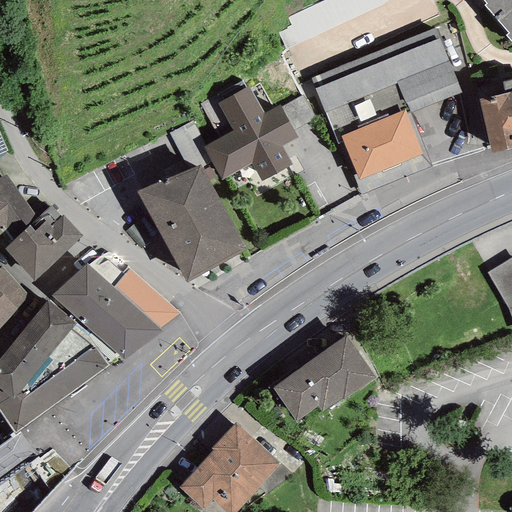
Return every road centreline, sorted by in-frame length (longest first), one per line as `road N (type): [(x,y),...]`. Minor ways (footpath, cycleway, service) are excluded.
road 1 (unclassified): [(237,362),(203,322),(69,218),(24,165),(0,117)]
road 2 (secondary): [(237,362),(376,261),(511,192)]
road 3 (tertiary): [(180,416),(147,425),(121,444),(58,511)]
road 4 (secondary): [(97,511),(180,416)]
